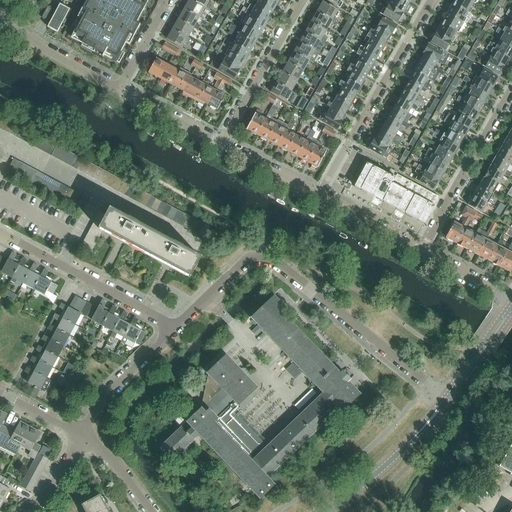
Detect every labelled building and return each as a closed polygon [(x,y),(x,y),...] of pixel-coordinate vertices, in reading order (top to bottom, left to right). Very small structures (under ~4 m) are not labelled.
[(76,27),(72,34),(75,36),(76,35),(84,40),(82,44),(81,45),(82,46),(83,46),(92,51),(91,51),(94,52),(95,50),(103,54),(102,56),(103,57),(104,55),(106,56),(111,59),(112,59),(114,60),(119,51),(121,52),(121,51),(121,50),(123,47),(124,45),(125,43),(129,45),(130,42),(133,36),(133,37),(135,33),(138,27),(139,27),(140,25),(136,23),(137,20),(137,21),(139,18),(138,18),(140,15),(142,13),(141,12),(142,10),(143,11),(144,8),(143,7),(140,6),(140,5),(139,5),(140,2),(141,1),(138,0),(86,0),(84,5),(83,5),(81,9),(82,9),(79,15),(78,15),(77,17),(81,19),(77,27),(76,27)] [(191,0),(189,0),(184,9),(199,18),(205,8),(191,0)] [(253,0),(255,1),(252,6),(270,16),(275,7),(262,0),(253,0)] [(325,0),(340,8),(343,3),(340,2),(340,0),(325,0)] [(390,0),(388,0),(386,4),(402,13),(404,9),(404,8),(405,9),(408,4),(407,4),(407,3),(402,0),(390,0),(391,0),(390,0)] [(475,3),(469,0),(455,0),(454,4),(469,13),(472,8),(470,7),(473,2),(475,3)] [(317,12),(332,20),(338,10),(323,2),(317,12)] [(56,11),(48,6),(42,17),(50,22),(47,27),(58,33),(60,29),(62,30),(72,10),(60,4),(56,11)] [(402,13),(386,4),(388,5),(385,10),(383,9),(380,14),(396,23),(397,22),(398,22),(401,16),(400,16),(402,13)] [(450,10),(448,14),(464,23),(466,18),(464,17),(467,12),(469,13),(454,4),(453,5),(452,4),(449,9),(450,10)] [(497,5),(492,14),(495,16),(500,7),(497,5)] [(221,13),(226,15),(230,8),(225,6),(221,13)] [(241,6),(239,10),(265,25),(270,16),(252,6),(250,11),(241,6)] [(184,9),(178,19),(193,28),(199,18),(184,9)] [(265,25),(239,10),(236,14),(245,19),(242,24),(259,34),(265,25)] [(311,22),(326,30),(332,20),(317,12),(311,22)] [(445,19),(442,23),(458,32),(461,28),(459,27),(462,22),(463,23),(464,23),(448,14),(447,14),(444,19),(445,19)] [(492,14),(487,22),(490,24),(495,16),(492,14)] [(377,26),(392,35),(397,26),(378,15),(376,19),(380,21),(377,26)] [(216,23),(220,25),(224,18),(220,16),(216,23)] [(350,17),(344,27),(348,29),(354,19),(350,17)] [(178,19),(173,29),(187,38),(193,28),(178,19)] [(305,32),(320,40),(324,43),(327,38),(323,35),(326,30),(311,22),(305,32)] [(458,32),(442,23),(442,24),(441,24),(438,28),(439,29),(437,33),(452,42),(455,37),(453,36),(456,31),(458,33),(458,32)] [(259,34),(242,24),(239,29),(230,24),(228,28),(254,43),(259,34)] [(499,25),(497,28),(511,36),(511,25),(509,24),(506,29),(499,25)] [(210,33),(214,35),(218,28),(214,26),(210,33)] [(392,35),(377,26),(374,32),(370,29),(368,33),(385,43),(387,40),(388,40),(392,35)] [(344,27),(340,34),(344,36),(348,29),(344,27)] [(232,42),(249,52),(254,43),(228,28),(226,32),(235,37),(232,42)] [(511,36),(497,28),(495,32),(502,36),(499,41),(511,48),(511,36)] [(187,38),(173,29),(165,42),(180,50),(187,38)] [(482,31),(477,40),(481,42),(486,33),(482,31)] [(300,42),(314,51),(320,40),(305,32),(300,42)] [(367,44),(382,52),(385,47),(383,46),(385,43),(368,33),(366,37),(370,39),(367,44)] [(437,33),(436,34),(435,33),(433,37),(434,38),(431,43),(447,52),(449,47),(448,46),(450,41),(452,42),(437,33)] [(470,33),(468,38),(473,41),(476,36),(470,33)] [(204,43),(208,45),(212,39),(208,36),(204,43)] [(338,37),(334,44),(338,46),(342,40),(338,37)] [(477,40),(472,48),(476,50),(481,42),(477,40)] [(489,42),(487,46),(508,58),(509,55),(511,56),(511,54),(511,48),(499,41),(496,46),(489,42)] [(220,42),(218,46),(244,61),(249,52),(232,42),(229,47),(220,42)] [(294,52),(309,61),(314,51),(300,42),(294,52)] [(162,48),(173,55),(176,49),(165,43),(162,48)] [(382,52),(367,44),(364,49),(360,47),(358,50),(375,60),(377,57),(378,58),(382,52)] [(423,52),(438,61),(441,63),(446,54),(428,44),(423,52)] [(198,53),(202,55),(206,49),(202,46),(198,53)] [(224,55),(221,60),(239,70),(244,61),(218,46),(215,50),(224,55)] [(487,46),(485,49),(492,53),(489,58),(503,66),(505,67),(508,61),(507,60),(508,58),(487,46)] [(332,47),(327,57),(331,60),(337,50),(332,47)] [(462,48),(457,58),(462,61),(468,51),(462,48)] [(360,56),(357,61),(372,69),(375,64),(373,63),(375,60),(358,50),(356,54),(360,56)] [(309,61),(294,52),(288,62),(303,71),(309,61)] [(421,59),(419,62),(436,72),(438,68),(435,66),(438,61),(423,52),(420,58),(421,59)] [(327,57),(323,64),(327,67),(331,60),(327,57)] [(479,60),(477,63),(498,75),(500,73),(501,73),(505,67),(503,66),(489,58),(486,63),(479,60)] [(148,72),(160,79),(167,65),(156,59),(148,72)] [(353,59),(348,68),(365,77),(367,74),(369,75),(372,69),(357,61),(353,59)] [(239,70),(221,60),(218,65),(210,60),(207,64),(233,79),(239,70)] [(465,61),(461,67),(466,71),(470,64),(465,61)] [(282,72),(297,81),(303,71),(288,62),(282,72)] [(416,64),(413,70),(428,78),(430,73),(434,75),(436,72),(419,62),(417,65),(416,64)] [(160,79),(171,85),(179,71),(167,65),(160,79)] [(476,65),(474,69),(481,73),(478,78),(492,86),(493,87),(497,80),(496,80),(497,77),(476,65)] [(321,67),(317,74),(321,77),(325,70),(321,67)] [(343,76),(347,78),(362,87),(365,81),(364,81),(365,77),(348,68),(343,76)] [(411,76),(409,79),(426,89),(428,85),(425,83),(428,78),(413,70),(410,75),(411,76)] [(171,85),(183,91),(190,77),(179,71),(171,85)] [(297,81),(282,72),(276,82),(291,91),(297,81)] [(229,87),(232,82),(221,75),(218,81),(213,89),(206,103),(217,109),(225,96),(217,92),(222,83),(229,87)] [(468,79),(466,83),(487,95),(488,92),(490,93),(493,87),(492,86),(478,78),(475,76),(472,81),(468,79)] [(202,83),(190,77),(183,91),(185,92),(183,94),(188,97),(189,94),(194,97),(201,83),(202,83)] [(455,77),(450,85),(454,87),(459,79),(455,77)] [(315,78),(311,84),(315,87),(319,80),(315,78)] [(338,85),(355,95),(357,92),(359,92),(362,87),(347,78),(344,84),(340,81),(338,85)] [(406,82),(403,87),(418,96),(420,90),(424,93),(426,89),(409,79),(407,82),(406,82)] [(291,91),(276,82),(276,83),(273,83),(271,87),(272,88),(273,89),(271,93),(285,101),(291,91)] [(202,83),(201,83),(194,97),(200,100),(198,102),(203,105),(204,102),(206,103),(213,89),(202,83)] [(466,83),(464,86),(471,90),(468,95),(482,103),(483,104),(487,98),(486,97),(487,95),(466,83)] [(337,96),(352,104),(355,99),(354,98),(355,95),(338,85),(336,89),(340,91),(337,96)] [(450,85),(445,94),(451,97),(456,88),(454,87),(450,85)] [(401,93),(399,97),(416,106),(418,103),(415,101),(418,96),(403,87),(400,93),(401,93)] [(458,97),(456,100),(460,102),(477,112),(478,110),(480,110),(483,104),(482,103),(468,95),(465,93),(462,98),(458,97)] [(277,99),(267,94),(264,99),(274,104),(277,99)] [(334,101),(330,99),(327,97),(325,100),(345,112),(347,109),(349,110),(352,104),(337,96),(334,101)] [(396,99),(393,105),(408,113),(411,108),(414,110),(416,106),(399,97),(397,100),(396,99)] [(345,112),(325,100),(323,104),(326,106),(330,108),(327,113),(342,122),(345,116),(344,115),(345,112)] [(445,105),(440,102),(435,111),(436,111),(440,113),(445,105)] [(460,102),(455,111),(458,112),(472,120),(473,121),(477,115),(476,114),(477,112),(460,102)] [(432,104),(429,109),(427,108),(425,111),(431,115),(436,106),(432,104)] [(391,111),(389,114),(406,124),(408,120),(405,118),(408,113),(393,105),(390,110),(391,111)] [(246,129),(257,135),(265,119),(261,117),(263,113),(257,110),(246,129)] [(436,111),(431,119),(436,122),(440,114),(440,113),(436,111)] [(448,113),(446,117),(467,129),(468,127),(470,128),(473,121),(472,120),(458,112),(455,117),(448,113)] [(316,118),(318,120),(337,130),(342,122),(327,113),(324,118),(318,115),(316,118)] [(386,116),(383,122),(398,130),(401,125),(408,130),(410,126),(406,124),(389,114),(387,117),(386,116)] [(10,120),(4,117),(0,124),(0,128),(4,131),(10,120)] [(446,117),(444,120),(451,125),(448,130),(462,138),(464,138),(467,132),(466,131),(467,129),(446,117)] [(257,135),(267,140),(275,124),(265,119),(257,135)] [(15,123),(10,120),(4,131),(9,134),(15,123)] [(379,131),(396,141),(398,137),(395,135),(398,130),(383,122),(380,127),(381,128),(379,131)] [(20,126),(15,123),(9,134),(14,136),(20,126)] [(267,140),(277,146),(285,130),(275,124),(267,140)] [(25,128),(20,126),(14,136),(20,139),(25,128)] [(321,132),(332,138),(335,133),(324,127),(321,132)] [(31,131),(25,128),(20,139),(25,142),(31,131)] [(277,146),(287,151),(295,135),(285,130),(277,146)] [(438,131),(436,134),(457,146),(458,144),(460,145),(464,138),(462,138),(448,130),(445,135),(438,131)] [(36,134),(31,131),(25,142),(30,145),(36,134)] [(376,134),(373,139),(388,148),(391,142),(394,145),(396,141),(379,131),(378,134),(376,134)] [(41,137),(36,134),(30,145),(35,148),(41,137)] [(436,134),(434,138),(441,142),(438,147),(452,155),(454,156),(457,149),(456,148),(457,146),(436,134)] [(287,151),(297,157),(305,141),(295,135),(287,151)] [(46,140),(41,137),(35,148),(40,150),(46,140)] [(511,141),(507,138),(501,148),(511,153),(511,141)] [(388,148),(373,139),(368,148),(386,159),(387,161),(389,162),(392,157),(388,155),(391,150),(388,148)] [(51,142),(46,140),(40,150),(45,153),(51,142)] [(297,157),(307,162),(316,146),(305,141),(297,157)] [(57,145),(51,142),(45,153),(51,156),(57,145)] [(316,146),(307,162),(317,168),(326,152),(321,149),(323,145),(318,142),(316,146)] [(63,149),(57,145),(51,156),(58,160),(63,149)] [(429,148),(427,152),(447,164),(449,161),(450,162),(454,156),(452,155),(438,147),(435,152),(429,148)] [(511,153),(501,148),(496,157),(509,165),(511,166),(511,162),(511,161),(511,159),(511,153)] [(70,152),(63,149),(58,160),(64,163),(70,152)] [(76,156),(70,152),(64,163),(71,166),(76,156)] [(425,155),(422,160),(428,164),(442,172),(444,173),(447,166),(446,166),(447,164),(427,152),(425,155)] [(82,159),(76,156),(71,166),(77,170),(82,159)] [(496,157),(490,167),(503,174),(508,177),(511,173),(505,170),(509,165),(496,157)] [(20,162),(14,159),(8,170),(14,173),(20,162)] [(88,162),(82,159),(77,170),(82,173),(88,162)] [(25,165),(20,162),(14,173),(19,176),(25,165)] [(93,165),(88,162),(82,173),(87,175),(93,165)] [(417,235),(424,223),(424,224),(430,212),(437,199),(439,197),(402,177),(396,174),(395,177),(392,175),(392,176),(391,176),(371,165),(366,163),(364,167),(362,166),(360,171),(361,172),(357,181),(350,177),(347,184),(343,182),(342,185),(345,187),(341,194),(398,225),(401,226),(417,235)] [(414,163),(413,166),(417,169),(437,181),(439,179),(440,179),(444,173),(442,172),(428,164),(425,169),(419,165),(414,163)] [(31,168),(25,165),(19,176),(25,179),(31,168)] [(98,167),(93,165),(87,175),(92,178),(98,167)] [(103,170),(98,167),(92,178),(97,181),(103,170)] [(490,167),(485,176),(498,184),(503,174),(490,167)] [(36,171),(31,168),(25,179),(30,182),(36,171)] [(417,169),(415,172),(418,174),(415,180),(418,182),(432,190),(434,190),(438,184),(436,183),(437,181),(417,169)] [(108,173),(103,170),(97,181),(102,184),(108,173)] [(42,174),(36,171),(30,182),(36,185),(42,174)] [(113,176),(108,173),(102,184),(108,186),(113,176)] [(47,177),(42,174),(36,185),(41,188),(47,177)] [(119,178),(113,176),(108,186),(113,189),(119,178)] [(485,176),(479,186),(492,193),(498,184),(485,176)] [(61,184),(47,177),(41,188),(56,195),(61,184)] [(124,181),(119,178),(113,189),(118,192),(124,181)] [(123,195),(129,184),(124,181),(118,192),(123,195)] [(67,188),(61,184),(56,195),(61,198),(67,188)] [(129,198),(135,187),(129,184),(123,195),(129,198)] [(479,186),(474,195),(487,203),(492,193),(479,186)] [(140,190),(135,187),(129,198),(134,200),(140,190)] [(73,190),(67,188),(61,198),(67,201),(73,190)] [(78,193),(73,190),(67,201),(72,204),(78,193)] [(145,193),(140,190),(134,200),(139,203),(145,193)] [(84,196),(78,193),(72,204),(78,207),(84,196)] [(150,196),(145,193),(139,203),(145,206),(150,196)] [(487,203),(474,195),(468,205),(481,213),(487,203)] [(89,199),(84,196),(78,207),(83,210),(89,199)] [(156,198),(150,196),(145,206),(150,209),(156,198)] [(161,201),(156,198),(150,209),(155,212),(161,201)] [(161,215),(167,204),(161,201),(155,212),(161,215)] [(172,207),(167,204),(161,215),(166,218),(172,207)] [(177,210),(172,207),(166,218),(171,221),(177,210)] [(466,207),(461,216),(464,218),(469,221),(471,217),(473,218),(475,219),(478,214),(466,207)] [(144,253),(155,233),(137,223),(137,222),(128,218),(109,208),(105,216),(109,218),(107,223),(104,228),(103,231),(144,253)] [(177,223),(183,213),(177,210),(171,221),(177,223)] [(105,216),(99,212),(96,217),(107,223),(109,218),(105,216)] [(182,226),(188,216),(183,213),(177,223),(182,226)] [(187,229),(193,218),(188,216),(182,226),(187,229)] [(93,223),(104,228),(107,223),(96,217),(93,223)] [(193,232),(199,221),(193,218),(187,229),(193,232)] [(464,229),(469,221),(464,218),(460,226),(453,223),(446,237),(447,238),(447,239),(451,241),(452,240),(457,243),(464,229)] [(198,235),(204,224),(199,221),(193,232),(198,235)] [(90,228),(101,234),(104,228),(93,223),(90,228)] [(198,235),(204,238),(210,227),(204,224),(198,235)] [(101,234),(90,228),(87,234),(98,239),(101,234)] [(475,234),(476,233),(472,230),(471,232),(464,229),(457,243),(458,243),(457,245),(463,248),(464,246),(467,248),(475,234)] [(488,235),(486,233),(478,229),(476,233),(475,234),(467,248),(468,249),(469,251),(472,253),(474,252),(478,254),(486,238),(488,235)] [(190,278),(201,257),(183,248),(182,247),(173,242),(173,243),(155,233),(144,253),(190,278)] [(95,245),(98,239),(87,234),(84,239),(95,245)] [(486,260),(488,260),(496,246),(489,242),(490,240),(486,238),(478,254),(482,257),(483,258),(486,260)] [(92,250),(95,245),(84,239),(81,245),(92,250)] [(511,241),(506,251),(499,265),(504,268),(504,270),(508,271),(509,271),(510,271),(511,267),(511,254),(511,252),(511,241)] [(501,246),(497,244),(496,246),(488,260),(493,262),(493,264),(498,267),(499,265),(506,251),(500,248),(501,246)] [(11,252),(7,259),(7,260),(1,272),(12,278),(19,265),(13,262),(16,255),(11,252)] [(23,258),(19,265),(12,278),(23,284),(29,271),(24,268),(27,260),(23,258)] [(33,264),(29,271),(23,284),(33,289),(40,277),(35,274),(37,266),(33,264)] [(44,270),(40,277),(33,289),(44,295),(51,283),(45,279),(48,272),(44,270)] [(82,299),(75,295),(68,307),(75,312),(82,299)] [(331,365),(283,314),(288,310),(274,296),(251,318),(258,325),(252,332),(256,336),(258,334),(262,330),(290,358),(294,362),(291,365),(289,366),(286,370),(293,378),(301,370),(303,372),(305,374),(312,381),(313,383),(314,383),(323,393),(295,420),(267,447),(265,445),(236,415),(234,413),(240,407),(242,409),(260,391),(226,355),(222,359),(222,360),(211,370),(211,369),(207,373),(208,374),(222,389),(221,390),(200,409),(187,422),(186,422),(191,428),(185,433),(181,428),(180,429),(163,445),(175,458),(198,435),(259,498),(274,485),(267,477),(329,418),(324,413),(333,404),(341,412),(359,394),(353,388),(348,382),(351,379),(342,370),(339,373),(331,365)] [(87,302),(82,299),(75,312),(80,315),(87,302)] [(97,307),(91,320),(102,326),(109,313),(103,311),(106,303),(101,300),(97,307)] [(92,305),(87,302),(80,315),(86,317),(92,305)] [(65,313),(62,318),(75,325),(80,315),(75,312),(68,307),(61,304),(58,308),(65,313)] [(97,307),(92,305),(86,317),(91,320),(97,307)] [(113,306),(109,313),(102,326),(113,332),(119,319),(114,316),(117,309),(113,306)] [(123,312),(119,319),(113,332),(123,338),(130,325),(125,322),(127,314),(123,312)] [(59,324),(56,329),(69,336),(75,325),(62,318),(55,315),(53,319),(59,324)] [(134,318),(130,325),(123,338),(134,343),(141,331),(135,328),(138,320),(134,318)] [(54,334),(51,340),(63,346),(69,336),(56,329),(49,325),(47,330),(54,334)] [(48,345),(45,350),(58,357),(63,346),(51,340),(44,336),(41,340),(48,345)] [(42,355),(39,361),(52,368),(58,357),(45,350),(38,347),(35,351),(42,355)] [(36,366),(33,372),(46,378),(52,368),(39,361),(32,357),(30,362),(36,366)] [(46,378),(33,372),(26,368),(24,372),(31,377),(27,383),(40,390),(46,378)] [(312,389),(294,406),(298,410),(316,393),(312,389)] [(20,445),(31,427),(20,421),(14,432),(8,429),(1,441),(8,444),(10,440),(20,445)] [(31,427),(20,445),(31,451),(28,455),(35,459),(41,447),(35,443),(41,432),(31,427)] [(511,442),(498,467),(511,474),(511,442)] [(51,450),(43,446),(39,454),(46,458),(51,450)] [(46,465),(35,459),(32,464),(43,470),(46,465)] [(43,470),(32,464),(29,470),(39,475),(40,476),(43,470)] [(40,476),(39,475),(29,470),(26,475),(37,481),(40,476)] [(0,497),(4,499),(10,489),(0,483),(0,482),(3,477),(0,475),(0,497)] [(34,486),(37,481),(26,475),(23,481),(34,486)] [(34,486),(23,481),(20,486),(31,492),(34,486)] [(109,511),(100,495),(81,505),(85,511),(109,511)]
